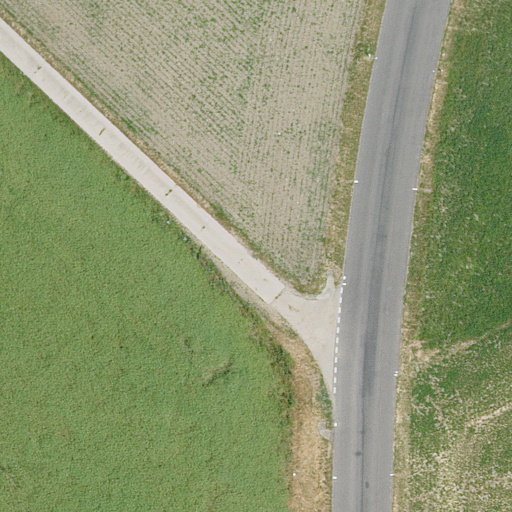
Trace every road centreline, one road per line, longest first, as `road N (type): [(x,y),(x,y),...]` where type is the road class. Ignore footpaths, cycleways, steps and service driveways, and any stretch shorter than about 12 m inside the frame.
road 1 (tertiary): [(422,0),(396,112),(366,378),(365,511)]
road 2 (track): [(0,33),(366,378)]
